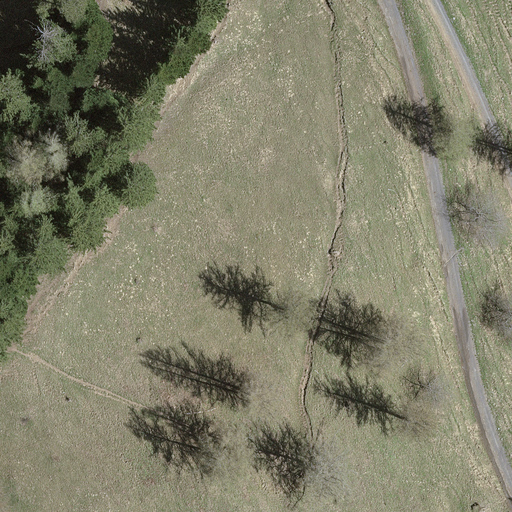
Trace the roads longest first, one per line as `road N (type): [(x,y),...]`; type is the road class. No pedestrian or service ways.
road 1 (track): [(511,486),(486,426),(421,105),(388,0)]
road 2 (track): [(511,170),(435,0)]
